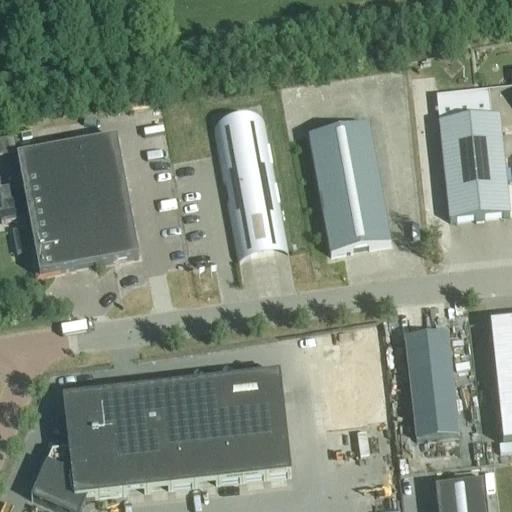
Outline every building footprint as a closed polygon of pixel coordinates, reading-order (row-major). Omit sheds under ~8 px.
[(511,92),(488,95),(491,121),(499,121),(501,135),(511,133),(511,92)] [(491,121),(439,127),(450,226),(510,220),(501,135),(499,121),(491,121)] [(236,257),(287,248),(265,128),(213,137),(236,257)] [(310,143),(331,261),(392,250),(370,132),(310,143)] [(0,226),(28,221),(39,280),(139,262),(117,143),(17,162),(25,201),(0,206),(0,226)] [(511,446),(511,324),(491,327),(504,448),(511,446)] [(460,444),(448,340),(405,345),(416,449),(460,444)] [(33,503),(54,511),(82,511),(87,503),(290,480),(280,383),(64,407),(70,454),(53,456),(33,503)] [(437,511),(486,511),(484,487),(435,493),(437,511)]
